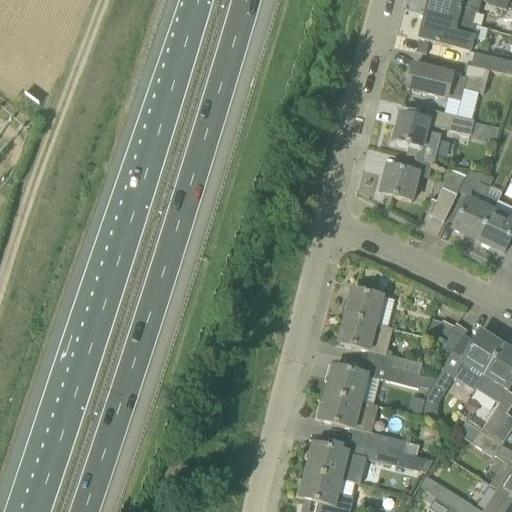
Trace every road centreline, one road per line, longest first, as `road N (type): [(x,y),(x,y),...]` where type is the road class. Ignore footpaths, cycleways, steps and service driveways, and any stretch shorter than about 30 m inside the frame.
road 1 (motorway): [(197,0),(34,511)]
road 2 (motorway): [(83,511),(246,0)]
road 3 (track): [(0,326),(114,0)]
road 4 (residential): [(254,511),(327,215)]
road 5 (residential): [(327,215),(386,0)]
road 6 (residential): [(511,307),(327,215)]
